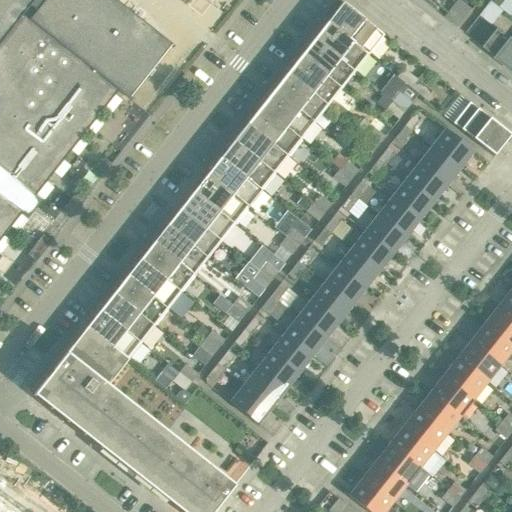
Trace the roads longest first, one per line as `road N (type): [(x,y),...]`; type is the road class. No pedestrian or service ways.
road 1 (residential): [(0,370),(293,0)]
road 2 (residential): [(261,511),(511,193)]
road 3 (residential): [(511,106),(376,0)]
road 4 (residential): [(109,511),(0,425)]
